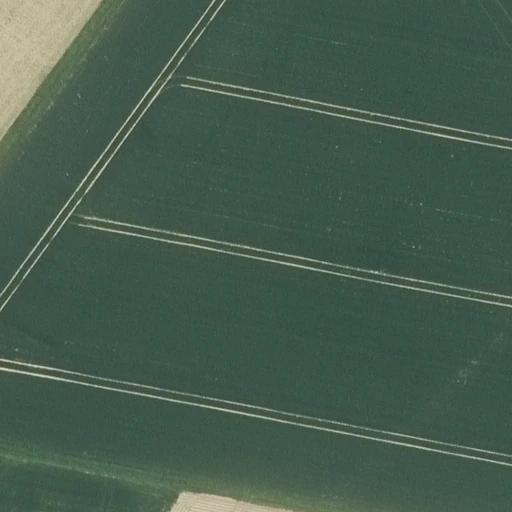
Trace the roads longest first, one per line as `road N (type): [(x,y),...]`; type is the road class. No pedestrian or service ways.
road 1 (track): [(0,458),(266,511)]
road 2 (track): [(140,0),(0,192)]
